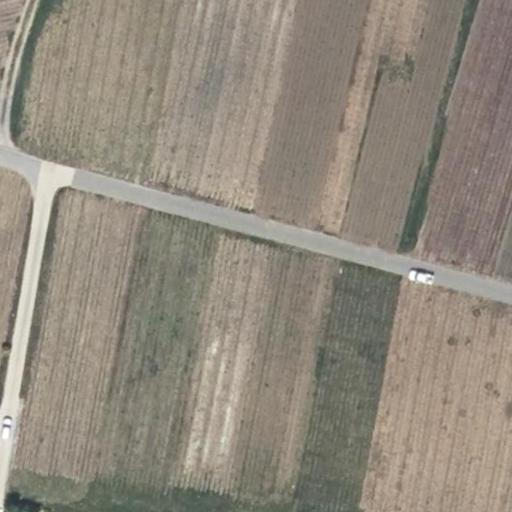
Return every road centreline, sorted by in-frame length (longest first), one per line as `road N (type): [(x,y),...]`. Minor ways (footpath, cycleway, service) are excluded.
road 1 (track): [(511,295),(50,172)]
road 2 (residential): [(0,155),(50,172),(7,424)]
road 3 (track): [(34,0),(0,136)]
